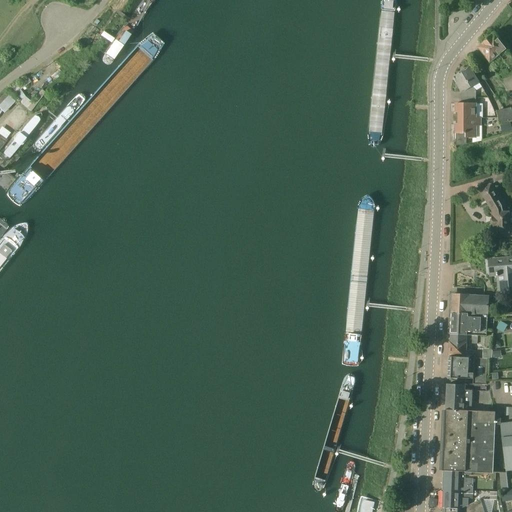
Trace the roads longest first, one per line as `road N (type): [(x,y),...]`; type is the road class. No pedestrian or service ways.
road 1 (unclassified): [(421,511),(438,80),(496,0)]
road 2 (unclassified): [(0,85),(104,0)]
